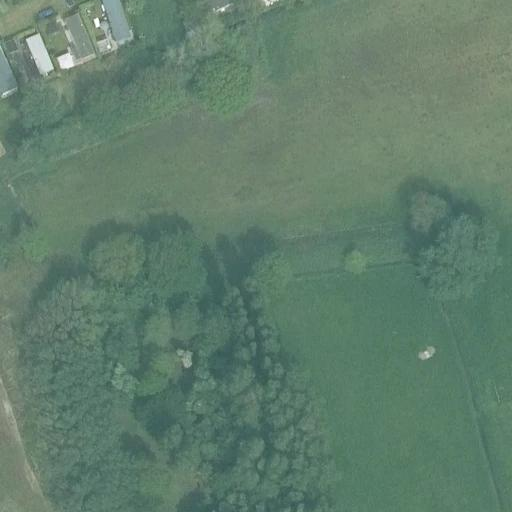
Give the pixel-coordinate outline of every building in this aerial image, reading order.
[(114,0),(109,0),(99,4),(114,48),(129,42),(114,0)] [(202,23),(234,6),(230,0),(217,0),(208,5),(204,0),(202,0),(198,2),(201,8),(196,11),(202,23)] [(75,20),(62,26),(79,66),(93,60),(75,20)] [(54,24),(43,29),(47,38),(58,34),(54,24)] [(191,28),(182,30),(186,42),(195,39),(191,28)] [(105,41),(93,45),(97,54),(108,49),(105,41)] [(11,44),(2,48),(7,58),(16,54),(11,44)] [(15,92),(0,60),(0,59),(0,97),(0,98),(15,92)]
